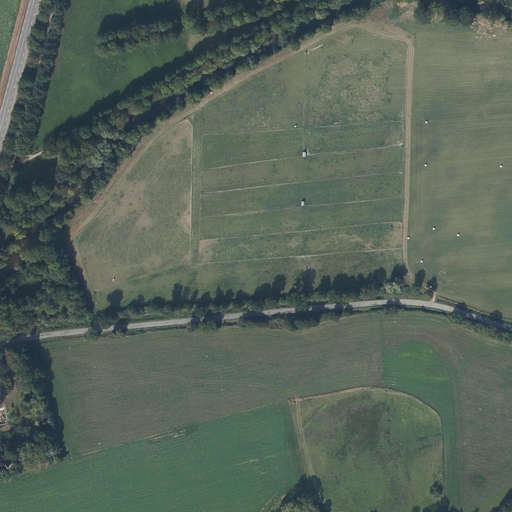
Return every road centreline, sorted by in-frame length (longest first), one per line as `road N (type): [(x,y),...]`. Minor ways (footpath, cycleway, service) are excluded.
road 1 (unclassified): [(511,327),(435,305),(378,302),(0,346)]
road 2 (secondary): [(33,0),(0,132)]
